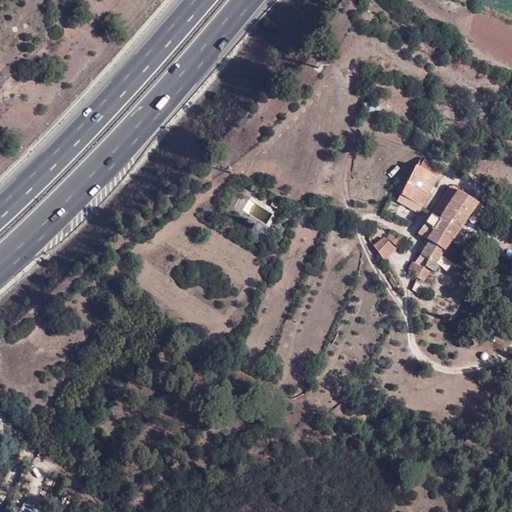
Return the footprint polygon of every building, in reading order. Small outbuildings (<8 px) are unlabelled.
[(418,168),(423,161),(418,157),(414,166),(418,168)] [(439,169),(423,161),(418,168),(414,166),(396,200),(417,211),(439,169)] [(436,262),(475,202),(450,185),(418,233),(428,240),(414,261),(421,267),(419,269),(425,274),(430,268),(434,271),(439,265),(436,262)] [(390,230),(385,238),(398,245),(402,246),(407,239),(390,230)] [(398,245),(385,238),(375,245),(382,257),(398,245)] [(25,501),(18,511),(41,511),(43,511),(25,501)]
